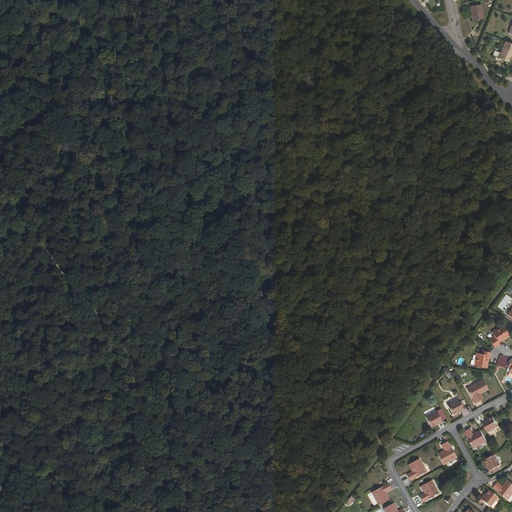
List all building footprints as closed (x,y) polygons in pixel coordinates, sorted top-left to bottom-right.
[(473,22),(483,20),(481,5),(470,7),(473,22)] [(511,43),(506,41),(499,58),(509,62),(511,57),(510,56),(511,54),(511,53),(511,43)] [(506,339),(509,337),(503,326),(492,333),(494,337),(489,340),(495,349),(500,346),(499,344),(502,342),(501,340),(505,338),(506,339)] [(488,365),(488,364),(486,364),(487,359),(489,359),(490,360),(491,354),(482,352),(481,355),(477,354),(474,367),(487,369),(488,365)] [(480,394),(481,395),(488,390),(483,380),(467,390),(475,404),(481,401),(478,396),(480,394)] [(462,408),(460,403),(458,400),(448,406),(453,416),(457,413),(460,412),(461,413),(464,411),(462,408)] [(434,407),(423,412),(425,416),(436,410),(434,407)] [(438,424),(439,425),(443,423),(437,412),(426,418),(432,428),(435,426),(438,424)] [(486,422),(486,421),(482,423),(488,434),(499,428),(494,418),(490,421),(486,422)] [(487,442),(481,431),(474,435),(471,430),(465,433),(474,449),(487,442)] [(445,452),(438,456),(444,467),(456,459),(448,443),(442,446),(445,452)] [(492,471),(499,467),(501,466),(495,456),(486,461),(488,465),(490,468),(489,469),(490,472),(492,471)] [(420,460),(409,466),(413,473),(407,476),(410,482),(427,473),(420,460)] [(498,484),(494,489),(509,501),(511,496),(511,483),(508,481),(503,487),(498,484)] [(432,482),(421,488),(425,495),(420,498),(423,503),(439,494),(432,482)] [(372,493),(379,506),(390,500),(386,493),(392,489),(389,484),(372,493)] [(491,508),(498,498),(489,491),(486,495),(485,497),(484,497),(481,500),(484,503),(491,508)]
